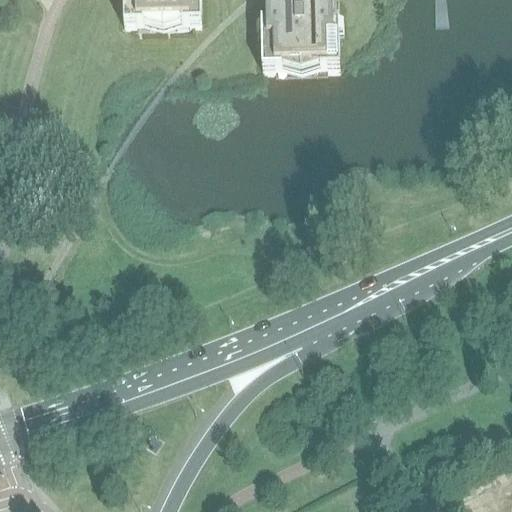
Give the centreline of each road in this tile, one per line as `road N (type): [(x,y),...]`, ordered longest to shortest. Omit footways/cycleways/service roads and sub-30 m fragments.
road 1 (secondary): [(0,441),(262,350),(400,283)]
road 2 (secondary): [(172,511),(246,402),(400,283)]
road 3 (secondary): [(400,283),(511,230)]
